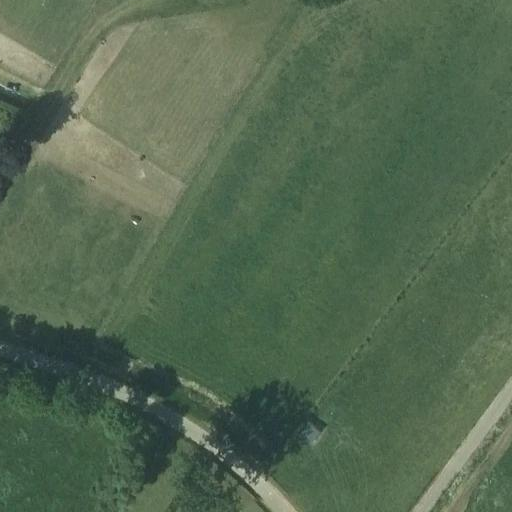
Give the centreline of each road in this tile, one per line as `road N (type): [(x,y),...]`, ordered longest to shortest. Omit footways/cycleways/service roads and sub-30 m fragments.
road 1 (unclassified): [(284,511),(223,447),(148,394),(0,347)]
road 2 (unclassified): [(419,511),(511,387)]
